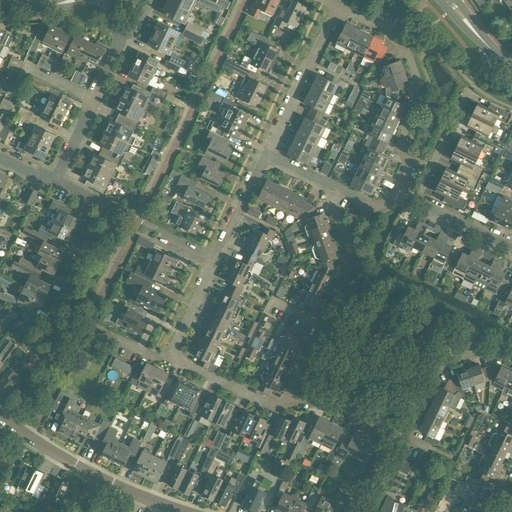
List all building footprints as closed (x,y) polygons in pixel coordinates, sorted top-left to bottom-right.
[(168,0),(168,1),(191,12),(195,5),(200,8),(202,5),(219,13),(222,7),(207,0),(199,0),(198,2),(195,0),(168,0)] [(224,0),(217,0),(216,4),(221,6),(227,9),(230,3),(224,0)] [(261,11),(272,16),(279,0),(254,0),(248,13),(258,18),(261,11)] [(293,0),(289,9),(282,5),(273,25),(285,30),(289,24),(297,28),(307,7),(293,0)] [(511,0),(503,0),(505,2),(506,2),(511,11),(511,10),(511,0)] [(186,24),(191,12),(168,1),(163,12),(167,13),(166,14),(186,24)] [(175,44),(178,37),(183,40),(184,37),(182,36),(183,34),(180,33),(181,33),(158,22),(157,25),(154,26),(152,30),(153,32),(153,34),(175,44)] [(188,23),(185,29),(201,37),(204,31),(188,23)] [(332,37),(338,40),(336,44),(345,48),(355,28),(350,26),(350,27),(345,24),(344,27),(338,25),(332,37)] [(61,30),(51,25),(41,44),(52,49),(61,30)] [(360,32),(360,31),(355,28),(345,48),(354,53),(364,34),(360,32)] [(0,29),(0,43),(4,46),(10,35),(0,29)] [(204,38),(201,37),(185,29),(183,34),(182,36),(184,37),(201,45),(202,42),(204,38)] [(71,35),(61,30),(52,49),(62,54),(71,35)] [(274,62),(280,51),(269,45),(271,41),(252,31),(251,33),(251,32),(247,41),(259,47),(256,53),(274,62)] [(37,33),(27,55),(33,58),(43,36),(37,33)] [(172,57),(172,55),(175,57),(177,54),(172,52),(175,44),(153,34),(147,45),(169,56),(170,56),(172,57)] [(368,34),(368,36),(364,34),(354,53),(364,57),(374,37),(368,34)] [(66,54),(77,59),(86,40),(75,35),(66,54)] [(374,37),(364,57),(374,62),(373,62),(376,65),(386,56),(384,54),(387,48),(381,45),(383,43),(378,41),(379,39),(374,37)] [(95,45),(95,44),(86,40),(77,59),(87,64),(88,61),(95,45)] [(88,61),(98,66),(107,48),(96,42),(95,44),(95,45),(88,61)] [(139,53),(133,64),(153,74),(158,76),(162,69),(156,66),(159,62),(139,53)] [(245,56),(240,66),(255,73),(258,68),(269,74),(274,62),(256,53),(253,60),(245,56)] [(37,65),(43,68),(48,57),(42,54),(37,65)] [(172,55),(172,57),(169,62),(181,67),(188,71),(191,64),(175,57),(172,55)] [(12,56),(10,62),(20,67),(23,61),(12,56)] [(394,56),(388,58),(386,56),(376,65),(378,68),(382,78),(403,71),(399,61),(396,62),(394,56)] [(53,60),(48,57),(43,68),(48,71),(53,60)] [(255,73),(240,66),(226,59),(222,67),(245,79),(236,97),(257,108),(267,86),(256,81),(259,75),(255,73)] [(166,60),(163,66),(178,73),(181,67),(169,62),(166,60)] [(10,62),(7,68),(17,73),(20,67),(10,62)] [(54,74),(60,77),(65,66),(60,63),(54,74)] [(147,85),(153,74),(133,64),(128,76),(147,85)] [(71,82),(76,84),(82,74),(76,71),(71,82)] [(403,82),(406,81),(403,71),(382,78),(385,88),(389,87),(391,93),(399,93),(399,90),(405,88),(403,82)] [(333,95),(341,79),(328,73),(325,79),(319,76),(314,85),(333,95)] [(87,76),(82,74),(76,84),(82,87),(87,76)] [(216,76),(212,86),(224,90),(227,80),(216,76)] [(34,80),(31,86),(48,94),(51,88),(34,80)] [(0,82),(0,90),(7,94),(10,88),(0,82)] [(310,94),(329,104),(333,95),(314,85),(310,94)] [(127,87),(121,99),(148,112),(152,105),(147,103),(149,99),(151,100),(154,94),(151,92),(142,88),(139,93),(127,87)] [(154,94),(165,100),(168,94),(153,87),(151,92),(154,94)] [(404,99),(398,96),(399,93),(391,93),(389,98),(385,96),(380,106),(401,116),(404,111),(402,110),(405,106),(402,104),(404,99)] [(52,94),(47,106),(65,115),(71,103),(52,94)] [(309,113),(321,119),(329,104),(310,94),(305,104),(312,107),(309,113)] [(0,105),(0,110),(4,112),(9,101),(4,98),(0,105)] [(227,109),(223,117),(243,127),(249,116),(241,112),(243,107),(224,98),(220,106),(227,109)] [(145,119),(148,112),(121,99),(115,110),(128,117),(125,122),(138,128),(141,122),(139,121),(141,117),(145,119)] [(15,104),(9,101),(4,112),(7,114),(4,119),(7,120),(15,104)] [(507,124),(511,114),(494,106),(492,110),(478,103),(472,115),(494,126),(497,119),(507,124)] [(59,127),(65,115),(47,106),(41,118),(59,127)] [(397,120),(399,121),(401,116),(380,106),(376,115),(395,125),(397,120)] [(21,107),(18,112),(34,120),(37,115),(21,107)] [(32,126),(34,120),(18,112),(16,118),(32,126)] [(304,122),(303,122),(300,127),(321,137),(325,127),(323,126),(326,121),(321,119),(309,113),(304,122)] [(395,129),(394,128),(395,125),(376,115),(371,124),(392,134),(395,129)] [(466,127),(481,134),(478,138),(496,147),(501,137),(497,135),(500,128),(494,126),(472,115),(466,127)] [(206,129),(210,131),(222,137),(224,132),(238,138),(243,127),(223,117),(220,125),(210,120),(206,129)] [(110,121),(105,132),(132,145),(135,139),(131,137),(133,132),(135,133),(138,128),(125,122),(123,127),(110,121)] [(389,139),(390,139),(392,134),(371,124),(367,134),(369,135),(367,140),(384,149),(389,139)] [(4,126),(0,134),(0,137),(5,140),(11,129),(4,126)] [(29,137),(30,138),(49,147),(55,135),(35,126),(33,131),(32,131),(29,137)] [(297,137),(316,146),(321,137),(300,127),(298,132),(299,133),(297,137)] [(226,162),(235,144),(222,137),(210,131),(206,139),(211,142),(206,152),(226,162)] [(129,153),(132,145),(105,132),(99,144),(112,150),(109,155),(121,161),(126,151),(129,153)] [(352,149),(357,136),(350,134),(345,147),(352,149)] [(478,138),(476,143),(462,136),(456,147),(478,158),(481,152),(491,156),(496,147),(478,138)] [(25,150),(44,159),(49,147),(30,138),(29,137),(25,144),(19,141),(16,149),(24,153),(25,150)] [(297,137),(295,141),(294,140),(292,146),(312,155),(316,146),(297,137)] [(364,147),(368,149),(364,158),(384,167),(387,162),(386,162),(388,157),(381,154),(384,149),(367,140),(364,147)] [(312,155),(292,146),(289,151),(290,151),(288,156),(307,165),(312,155)] [(451,159),(465,166),(463,170),(480,179),(485,169),(475,165),(478,158),(456,147),(451,159)] [(511,161),(511,154),(504,150),(501,156),(511,161)] [(94,154),(89,166),(116,179),(119,172),(117,171),(121,161),(109,155),(107,160),(94,154)] [(202,156),(197,168),(204,171),(201,178),(219,187),(225,174),(218,171),(221,165),(202,156)] [(384,167),(364,158),(359,167),(379,176),(381,172),(382,173),(384,167)] [(320,173),(327,176),(332,165),(325,162),(320,173)] [(112,186),(116,179),(89,166),(83,177),(95,183),(93,188),(105,194),(108,189),(106,188),(108,184),(112,186)] [(152,169),(146,166),(143,172),(149,174),(152,169)] [(379,176),(359,167),(355,176),(375,186),(378,181),(377,180),(379,176)] [(463,170),(461,175),(446,168),(441,180),(463,191),(466,184),(475,189),(480,179),(463,170)] [(0,195),(2,192),(5,193),(7,188),(9,188),(13,180),(0,173),(0,195)] [(182,198),(204,209),(210,195),(195,188),(198,183),(181,175),(176,186),(186,191),(182,198)] [(372,191),(373,191),(375,186),(355,176),(350,186),(369,195),(372,191)] [(505,184),(491,177),(488,183),(502,190),(505,184)] [(268,204),(277,185),(267,180),(257,199),(268,204)] [(441,180),(435,192),(449,198),(447,203),(464,211),(469,201),(459,197),(463,191),(441,180)] [(500,195),(502,190),(488,183),(485,188),(500,195)] [(287,190),(277,185),(268,204),(278,209),(287,190)] [(170,190),(164,188),(163,187),(160,193),(161,193),(167,196),(170,190)] [(31,206),(38,192),(30,188),(23,202),(31,206)] [(287,190),(278,209),(287,213),(296,194),(287,190)] [(307,199),(296,194),(287,213),(298,218),(299,215),(303,217),(313,207),(305,203),(307,199)] [(511,200),(504,197),(498,209),(511,215),(511,200)] [(51,212),(48,218),(73,230),(78,219),(63,212),(66,207),(53,200),(48,210),(51,212)] [(174,223),(196,234),(202,220),(195,217),(198,211),(177,201),(171,213),(178,216),(174,223)] [(250,207),(247,213),(259,219),(262,213),(250,207)] [(305,228),(306,232),(328,224),(327,219),(324,220),(322,214),(317,216),(313,207),(303,217),(306,225),(305,228)] [(511,215),(498,209),(492,221),(510,230),(511,224),(511,215)] [(474,211),(471,217),(486,224),(488,218),(474,211)] [(273,218),(272,217),(268,215),(264,222),(270,225),(273,218)] [(42,223),(37,233),(41,235),(48,238),(60,244),(62,238),(68,241),(73,230),(48,218),(45,225),(42,223)] [(278,221),(273,218),(270,225),(275,227),(278,221)] [(401,242),(411,248),(423,223),(419,221),(414,230),(408,227),(404,235),(399,232),(393,245),(398,247),(401,242)] [(428,225),(423,223),(411,248),(422,253),(430,237),(424,234),(428,225)] [(314,241),(329,236),(327,230),(330,229),(328,224),(306,232),(308,236),(310,237),(312,242),(314,241)] [(271,243),(276,232),(264,226),(261,232),(256,229),(253,235),(251,234),(249,239),(270,249),(272,245),(271,243)] [(48,238),(41,235),(37,233),(25,227),(22,233),(38,241),(37,244),(41,246),(38,254),(42,256),(59,263),(65,252),(46,242),(48,238)] [(422,253),(433,258),(445,234),(440,232),(436,240),(430,237),(422,253)] [(292,243),(304,238),(302,233),(290,237),(292,243)] [(449,236),(445,234),(433,258),(431,263),(447,271),(453,258),(448,256),(452,248),(445,245),(449,236)] [(329,236),(314,241),(312,242),(313,247),(312,249),(314,254),(336,246),(334,241),(331,242),(329,236)] [(151,250),(154,244),(140,237),(137,243),(151,250)] [(246,251),(244,256),(256,262),(258,257),(263,259),(265,254),(268,253),(270,249),(249,239),(246,243),(249,245),(246,251)] [(337,251),(336,246),(314,254),(315,258),(318,259),(320,268),(335,269),(332,260),(337,258),(335,251),(337,251)] [(447,271),(463,279),(477,249),(473,247),(469,256),(462,253),(458,261),(453,258),(447,271)] [(482,252),(477,249),(463,279),(474,285),(484,263),(477,260),(482,252)] [(157,250),(151,262),(172,273),(178,261),(157,250)] [(485,289),(487,284),(499,260),(500,256),(496,254),(490,266),(484,263),(474,285),(473,285),(484,290),(485,289)] [(53,275),(59,263),(42,256),(38,266),(37,267),(43,270),(53,275)] [(251,273),(256,262),(244,256),(241,262),(236,259),(233,266),(231,264),(228,269),(250,279),(252,276),(251,273)] [(18,263),(32,270),(40,274),(43,270),(37,267),(38,266),(21,258),(18,263)] [(503,293),(507,284),(502,282),(506,274),(499,271),(503,262),(499,260),(487,284),(485,289),(495,294),(501,297),(503,293)] [(29,276),(32,270),(18,263),(14,261),(11,267),(29,276)] [(151,262),(147,270),(138,266),(134,274),(143,279),(146,274),(167,284),(172,273),(151,262)] [(331,277),(335,269),(320,268),(319,271),(315,269),(313,274),(310,275),(308,279),(329,289),(331,285),(329,283),(332,277),(331,277)] [(231,283),(228,289),(240,295),(245,284),(248,283),(250,279),(228,269),(226,274),(229,275),(226,281),(231,283)] [(143,279),(134,274),(131,272),(126,283),(141,290),(136,300),(158,311),(166,296),(149,288),(151,282),(143,279)] [(31,275),(24,286),(45,297),(51,285),(31,275)] [(307,286),(305,290),(322,298),(324,293),(327,294),(329,289),(308,279),(306,283),(307,286)] [(509,305),(511,306),(511,286),(507,284),(503,293),(501,297),(497,305),(502,308),(503,307),(509,305)] [(40,308),(45,297),(24,286),(16,303),(31,310),(33,305),(40,308)] [(276,295),(281,297),(286,288),(281,286),(276,295)] [(220,299),(217,304),(238,314),(240,310),(240,307),(242,302),(238,300),(240,295),(228,289),(226,294),(225,294),(222,300),(220,299)] [(322,298),(305,290),(303,289),(301,294),(302,296),(297,306),(309,312),(311,307),(316,309),(319,303),(322,304),(324,299),(322,298)] [(0,291),(0,299),(11,305),(14,299),(0,291)] [(126,328),(126,327),(142,335),(148,322),(141,319),(145,311),(126,302),(122,310),(127,312),(124,319),(119,317),(116,323),(126,328)] [(236,318),(238,314),(217,304),(215,308),(218,309),(215,315),(232,323),(234,319),(236,318)] [(259,304),(256,311),(262,313),(265,307),(259,304)] [(230,328),(232,323),(215,315),(212,321),(210,319),(207,324),(229,334),(231,330),(230,328)] [(208,330),(205,335),(222,344),(224,339),(226,339),(229,334),(207,324),(205,329),(208,330)] [(41,332),(55,340),(59,333),(45,325),(41,332)] [(299,332),(288,326),(283,336),(280,337),(278,341),(299,351),(301,347),(299,346),(302,339),(297,337),(299,332)] [(255,337),(256,337),(262,340),(264,335),(258,332),(255,337)] [(200,340),(197,345),(218,355),(221,351),(220,348),(222,344),(205,335),(202,341),(200,340)] [(0,362),(3,358),(2,357),(3,357),(13,343),(11,341),(0,355),(0,354),(0,362)] [(294,355),(297,356),(299,351),(278,341),(276,345),(277,348),(275,352),(291,360),(294,355)] [(11,357),(10,356),(18,347),(13,343),(3,357),(2,357),(3,358),(7,361),(11,357)] [(216,359),(218,355),(197,345),(195,349),(198,350),(195,356),(200,359),(197,364),(209,370),(214,360),(216,359)] [(28,354),(18,347),(10,356),(11,357),(21,364),(28,354)] [(257,350),(251,347),(248,352),(254,355),(257,350)] [(241,359),(243,354),(237,351),(234,356),(241,359)] [(291,367),(289,366),(291,360),(275,352),(272,357),(270,358),(268,362),(289,372),(291,367)] [(133,366),(116,358),(112,365),(130,374),(133,366)] [(284,375),(287,376),(289,372),(268,362),(266,366),(267,368),(265,373),(282,380),(284,375)] [(138,369),(131,383),(147,391),(158,369),(147,364),(143,372),(138,369)] [(485,381),(489,381),(490,365),(481,369),(479,365),(468,369),(474,386),(485,382),(485,381)] [(503,391),(511,371),(501,366),(500,370),(490,365),(489,381),(494,382),(492,386),(503,391)] [(0,380),(0,391),(7,397),(10,392),(16,396),(21,388),(16,384),(17,383),(13,381),(18,374),(9,368),(0,380)] [(168,374),(158,369),(147,391),(163,399),(170,385),(165,382),(168,374)] [(458,377),(448,380),(462,396),(465,395),(463,389),(474,386),(468,369),(456,373),(458,377)] [(511,371),(503,391),(501,395),(506,397),(508,393),(511,395),(511,371)] [(282,387),(284,382),(282,380),(265,373),(263,372),(261,376),(262,379),(257,389),(269,395),(272,389),(276,392),(279,385),(282,387)] [(170,385),(163,399),(161,404),(167,407),(170,401),(180,406),(190,384),(178,379),(175,387),(170,385)] [(440,388),(435,398),(450,406),(451,406),(456,408),(462,396),(448,380),(444,389),(440,388)] [(198,399),(202,390),(190,384),(180,406),(189,411),(187,416),(193,419),(202,401),(198,399)] [(200,416),(212,421),(222,400),(211,394),(200,416)] [(59,431),(70,437),(81,416),(71,411),(75,401),(64,396),(53,419),(62,424),(59,431)] [(447,412),(450,406),(435,398),(429,409),(450,419),(452,415),(447,412)] [(234,405),(222,400),(212,421),(223,427),(234,405)] [(477,412),(481,410),(482,410),(479,404),(473,406),(477,412)] [(429,409),(424,420),(440,428),(443,422),(448,424),(450,419),(429,409)] [(255,416),(254,415),(244,410),(239,420),(235,419),(228,435),(233,437),(235,433),(244,437),(255,416)] [(252,444),(259,448),(266,433),(269,427),(264,425),(267,420),(255,414),(254,415),(255,416),(244,437),(245,437),(254,441),(252,444)] [(486,416),(482,414),(479,416),(477,420),(482,423),(486,416)] [(82,443),(86,435),(93,439),(100,425),(81,416),(70,437),(82,443)] [(280,416),(271,435),(269,438),(271,439),(275,441),(276,438),(282,441),(283,440),(285,436),(292,422),(291,422),(280,416)] [(294,417),(291,422),(292,422),(285,436),(283,440),(282,441),(283,442),(286,437),(290,439),(289,442),(293,444),(292,446),(298,449),(304,438),(306,433),(302,431),(306,423),(294,417)] [(309,439),(320,444),(331,423),(319,418),(309,439)] [(193,419),(185,436),(191,439),(199,422),(193,419)] [(435,439),(440,428),(424,420),(419,431),(427,435),(424,440),(437,447),(440,441),(435,439)] [(152,422),(143,440),(149,442),(157,424),(152,422)] [(342,429),(331,423),(320,444),(332,450),(342,429)] [(490,438),(511,449),(511,447),(511,443),(511,440),(511,435),(509,434),(511,429),(500,423),(495,433),(492,434),(490,438)] [(110,427),(101,443),(106,445),(101,455),(103,456),(102,457),(111,461),(111,460),(113,461),(119,448),(122,441),(115,438),(118,431),(110,427)] [(217,452),(225,435),(219,432),(210,449),(217,452)] [(258,450),(257,451),(264,454),(267,448),(271,439),(269,438),(271,435),(266,433),(259,448),(258,450)] [(345,437),(335,457),(342,460),(342,461),(344,462),(348,453),(367,463),(377,442),(364,436),(364,437),(355,433),(351,440),(345,437)] [(469,434),(467,439),(474,443),(476,438),(469,434)] [(185,436),(183,440),(175,458),(180,461),(191,439),(185,436)] [(174,459),(175,458),(183,440),(177,437),(168,456),(174,459)] [(122,441),(119,448),(113,461),(115,462),(114,463),(122,467),(123,466),(125,466),(128,460),(132,462),(142,442),(133,438),(130,445),(122,441)] [(297,453),(302,456),(309,441),(304,438),(298,449),(297,453)] [(489,445),(488,449),(504,457),(507,452),(509,453),(511,449),(490,438),(488,443),(489,445)] [(471,447),(474,443),(467,439),(464,444),(471,447)] [(298,449),(292,446),(291,448),(286,459),(292,462),(297,453),(298,449)] [(449,454),(455,456),(457,450),(453,448),(452,448),(450,453),(449,454)] [(134,471),(145,476),(155,456),(149,454),(150,452),(144,449),(134,471)] [(482,455),(480,459),(501,469),(504,464),(501,463),(504,457),(488,449),(485,454),(482,455)] [(329,468),(336,454),(330,451),(323,466),(329,468)] [(217,452),(214,458),(220,461),(223,455),(217,452)] [(161,459),(155,456),(145,476),(157,482),(167,461),(161,458),(161,459)] [(201,471),(206,474),(213,460),(213,459),(208,457),(201,471)] [(435,459),(433,458),(430,457),(429,461),(428,460),(425,466),(428,468),(430,469),(434,463),(433,463),(435,459)] [(404,459),(399,471),(407,475),(413,464),(404,459)] [(486,482),(486,481),(489,476),(494,478),(497,472),(499,473),(501,469),(480,459),(478,463),(480,466),(475,476),(486,482)] [(219,463),(213,460),(206,474),(205,476),(210,479),(202,495),(214,500),(224,480),(218,477),(222,469),(218,467),(219,463)] [(167,484),(179,489),(188,471),(183,468),(184,465),(178,462),(167,484)] [(28,467),(18,486),(17,490),(32,497),(39,483),(40,483),(45,473),(38,469),(37,471),(28,467)] [(193,474),(188,471),(179,489),(191,495),(201,474),(195,471),(193,474)] [(224,480),(214,500),(225,506),(233,491),(237,493),(245,477),(239,474),(236,480),(231,478),(229,482),(224,480)] [(256,480),(248,476),(241,491),(248,495),(243,506),(255,511),(256,511),(266,492),(258,489),(261,482),(256,480)] [(64,482),(56,478),(51,490),(44,487),(39,498),(58,508),(66,492),(67,493),(71,483),(65,480),(64,482)] [(287,511),(296,496),(292,494),(291,496),(284,493),(289,482),(284,480),(283,481),(276,496),(281,498),(275,510),(279,511),(287,511)] [(472,485),(458,481),(452,493),(465,499),(472,485)] [(493,490),(481,487),(472,485),(465,499),(464,501),(473,503),(475,496),(489,500),(493,490)] [(327,511),(334,500),(330,498),(329,499),(322,496),(325,489),(320,487),(317,494),(309,510),(312,511),(327,511)] [(300,498),(296,496),(287,511),(301,511),(304,508),(309,510),(317,494),(311,491),(306,503),(299,500),(300,498)] [(416,510),(415,511),(430,511),(432,505),(435,506),(439,497),(429,493),(425,502),(423,509),(418,506),(416,510)] [(338,502),(334,500),(327,511),(347,511),(354,499),(349,496),(344,506),(337,503),(338,502)] [(402,511),(403,507),(407,508),(408,506),(392,501),(393,498),(387,497),(380,511),(402,511)] [(30,506),(34,508),(38,500),(34,498),(30,506)]
